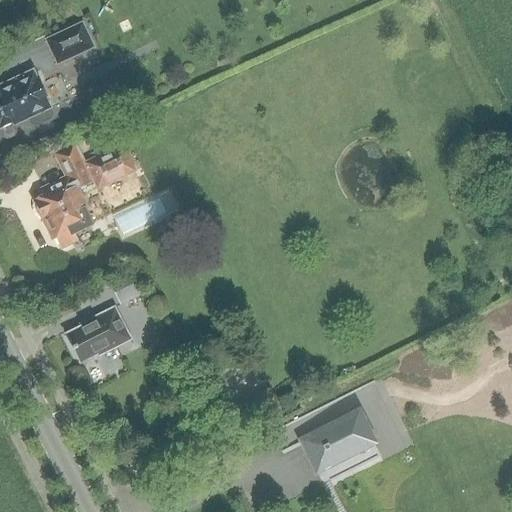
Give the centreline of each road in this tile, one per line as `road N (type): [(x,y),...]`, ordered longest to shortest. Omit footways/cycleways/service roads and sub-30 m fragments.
road 1 (track): [(433,0),(480,89),(457,165),(511,278)]
road 2 (secondary): [(88,511),(0,342)]
